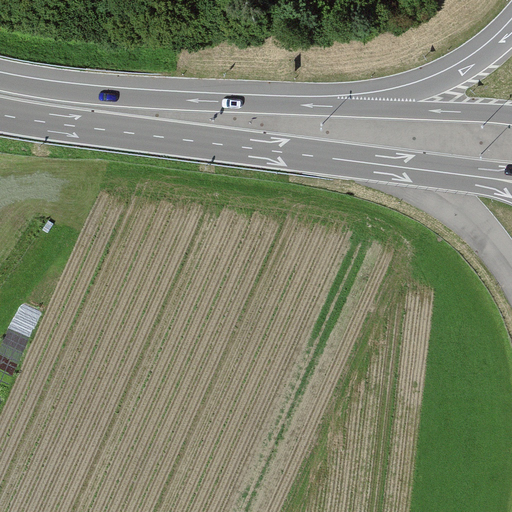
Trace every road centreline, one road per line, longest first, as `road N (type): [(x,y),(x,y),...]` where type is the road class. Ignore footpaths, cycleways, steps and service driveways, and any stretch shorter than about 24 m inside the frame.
road 1 (motorway): [(0,115),(402,168)]
road 2 (motorway): [(360,107),(113,97),(0,81)]
road 3 (motorway): [(511,30),(450,77),(360,107)]
road 4 (motorway): [(511,115),(360,107)]
